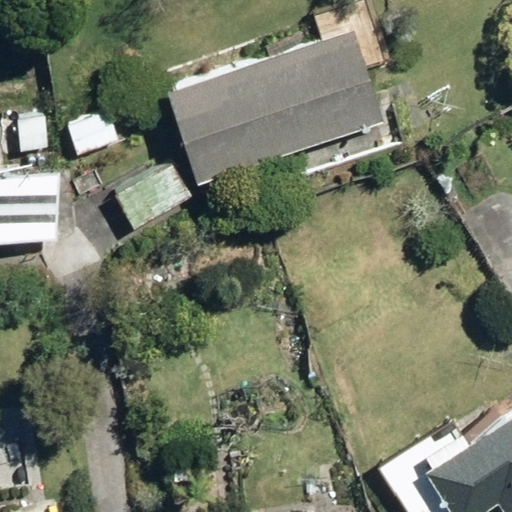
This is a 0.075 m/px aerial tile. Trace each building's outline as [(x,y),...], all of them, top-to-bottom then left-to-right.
[(154,95),(185,187),(370,126),(340,33),(154,95)] [(59,127),(70,158),(110,144),(99,113),(59,127)] [(106,197),(126,232),(182,199),(163,164),(106,197)] [(0,247),(51,247),(47,174),(0,176),(0,247)] [(477,511),(485,507),(487,511),(511,511),(511,412),(410,476),(433,511),(477,511)]
